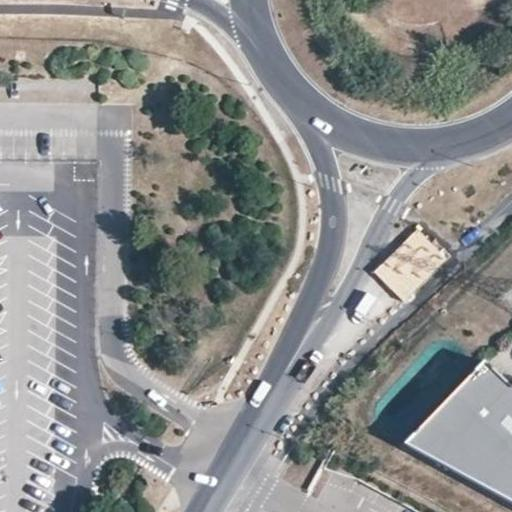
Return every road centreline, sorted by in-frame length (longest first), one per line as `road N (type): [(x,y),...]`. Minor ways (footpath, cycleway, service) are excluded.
road 1 (residential): [(285,376),(321,339),(394,203),(452,143)]
road 2 (residential): [(302,104),(335,212),(326,265),(285,376)]
road 3 (primary): [(302,104),(364,138),(452,143)]
road 4 (residential): [(206,511),(285,376)]
